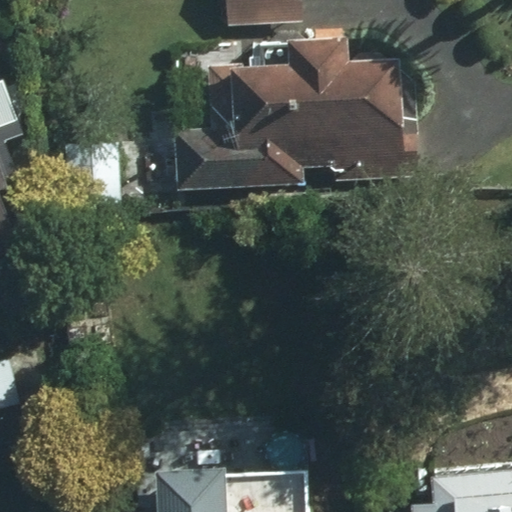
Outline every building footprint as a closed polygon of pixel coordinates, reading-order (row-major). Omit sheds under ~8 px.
[(309,0),(228,0),(228,22),(309,22),(309,0)] [(221,125),(182,127),(186,187),(305,180),(303,161),(421,153),(415,48),(362,51),(360,27),(300,31),(302,55),(217,61),(221,125)] [(0,125),(0,265),(47,247),(0,125)] [(133,136),(74,139),(77,198),(136,194),(133,136)] [(19,358),(0,361),(0,414),(27,409),(19,358)] [(240,511),(238,461),(168,465),(170,511),(240,511)] [(465,511),(511,511),(511,487),(464,492),(465,511)]
